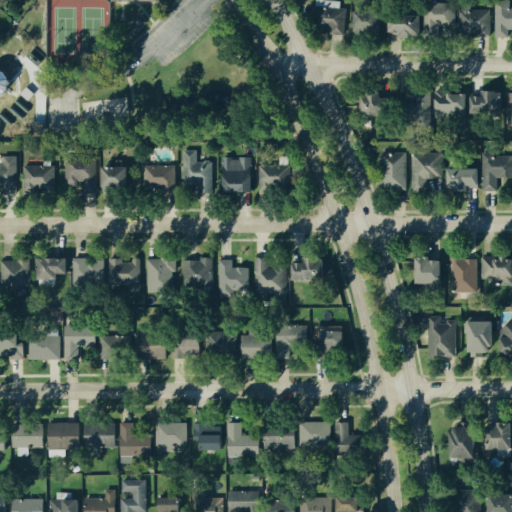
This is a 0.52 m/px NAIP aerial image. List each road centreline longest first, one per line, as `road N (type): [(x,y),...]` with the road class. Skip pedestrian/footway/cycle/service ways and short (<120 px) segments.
road 1 (secondary): [(236,0),(298,121),(352,275),(378,388),(391,511)]
road 2 (secondary): [(425,511),(412,388),(374,223),(274,0)]
road 3 (residential): [(0,224),(511,222)]
road 4 (residential): [(0,389),(511,388)]
road 5 (residential): [(272,64),(511,63)]
